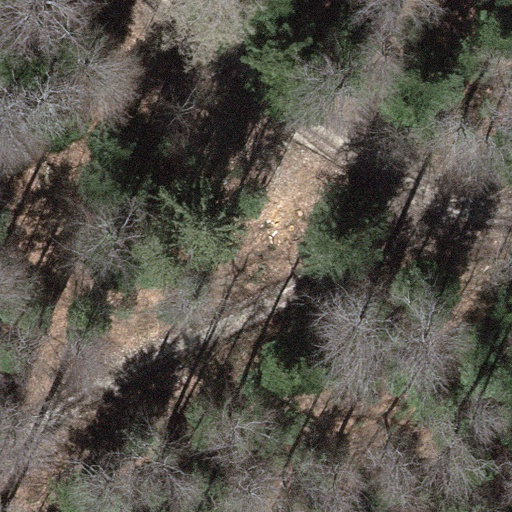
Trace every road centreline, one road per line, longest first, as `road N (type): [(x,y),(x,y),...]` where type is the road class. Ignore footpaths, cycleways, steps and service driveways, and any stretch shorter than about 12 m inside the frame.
road 1 (track): [(0,446),(152,355),(466,217)]
road 2 (track): [(154,0),(350,170),(419,207),(511,227)]
